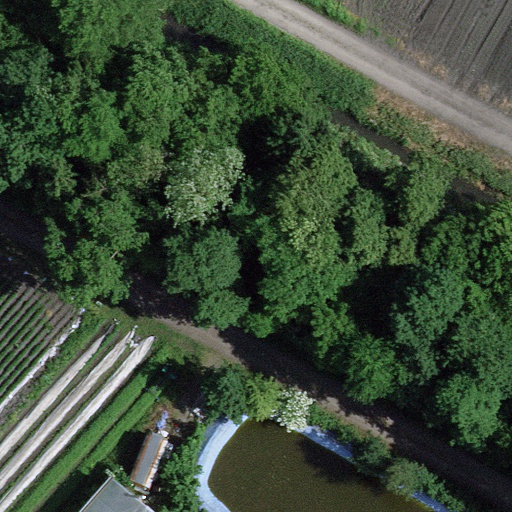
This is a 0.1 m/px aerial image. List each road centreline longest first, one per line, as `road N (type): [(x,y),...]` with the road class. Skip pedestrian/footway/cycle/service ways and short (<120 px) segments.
road 1 (track): [(479,511),(0,249)]
road 2 (track): [(272,0),(511,132)]
